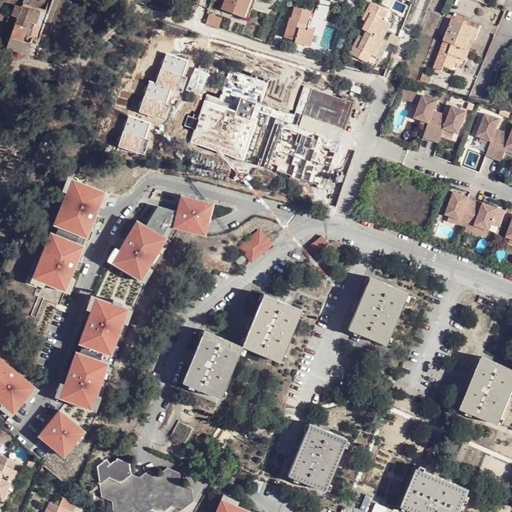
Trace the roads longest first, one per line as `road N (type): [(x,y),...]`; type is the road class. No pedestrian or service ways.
road 1 (residential): [(140,8),(382,83),(367,142)]
road 2 (residential): [(143,439),(193,315),(305,228),(339,224)]
road 3 (residential): [(339,224),(511,289)]
road 4 (residential): [(511,194),(367,142)]
